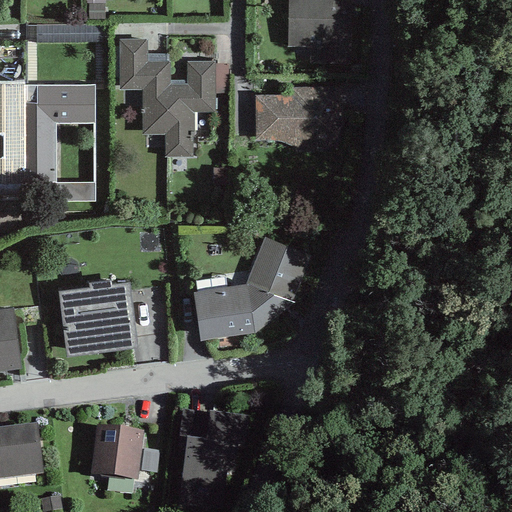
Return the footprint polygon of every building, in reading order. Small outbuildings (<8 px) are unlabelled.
[(350,0),(287,0),(287,43),(309,43),(309,61),(350,61),(350,0)] [(147,37),(120,37),(120,86),(142,86),(142,131),(164,131),(164,154),(193,154),(193,109),(214,109),(214,58),(186,58),(186,81),(170,81),(170,59),(147,59),(147,37)] [(0,189),(28,189),(27,179),(56,179),(56,121),(95,120),(95,82),(24,82),(24,91),(0,91),(0,189)] [(288,93),(259,93),(260,157),(319,155),(318,135),(345,134),(344,91),(288,93)] [(310,252),(263,234),(246,280),(192,287),(198,334),(255,329),(292,299),(310,252)] [(136,342),(128,277),(58,286),(66,351),(136,342)] [(13,303),(0,305),(0,367),(21,365),(13,303)] [(246,419),(182,411),(178,448),(185,449),(178,504),(222,510),(226,473),(233,474),(237,445),(243,446),(246,419)] [(0,480),(43,476),(37,425),(0,429),(0,480)] [(144,433),(96,426),(89,475),(137,481),(144,433)]
